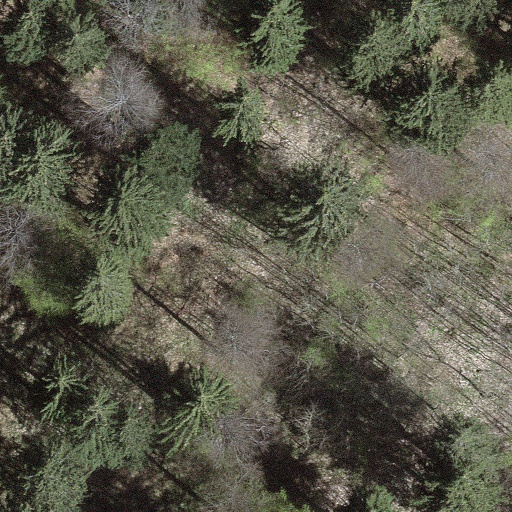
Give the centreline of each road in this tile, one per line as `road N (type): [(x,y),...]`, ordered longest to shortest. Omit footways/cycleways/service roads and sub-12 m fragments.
road 1 (track): [(511,15),(302,155),(83,342),(0,438)]
road 2 (track): [(0,449),(188,499),(511,424)]
